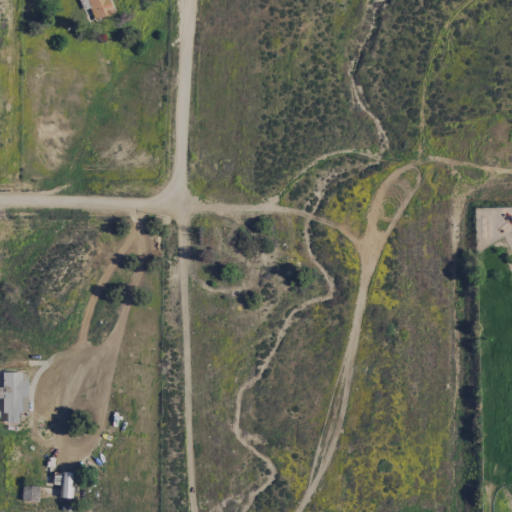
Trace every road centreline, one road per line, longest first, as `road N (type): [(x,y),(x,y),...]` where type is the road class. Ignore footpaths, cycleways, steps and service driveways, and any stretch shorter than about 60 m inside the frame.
road 1 (residential): [(176,206),(190,511)]
road 2 (residential): [(176,206),(187,0)]
road 3 (residential): [(176,206),(0,204)]
